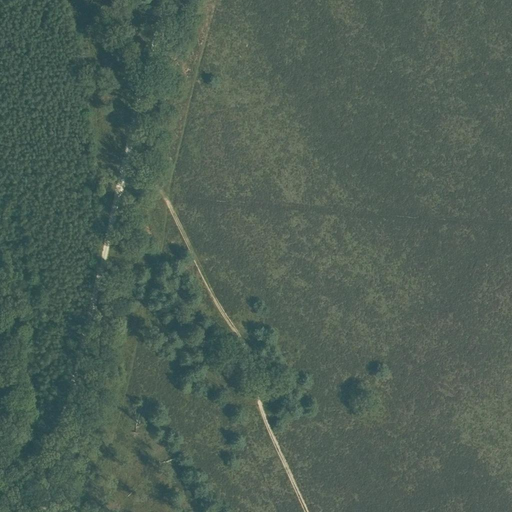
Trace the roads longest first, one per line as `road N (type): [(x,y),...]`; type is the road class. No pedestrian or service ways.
road 1 (track): [(122,171),(164,198),(239,338),(306,511)]
road 2 (track): [(47,511),(122,171)]
road 3 (track): [(122,171),(164,0)]
